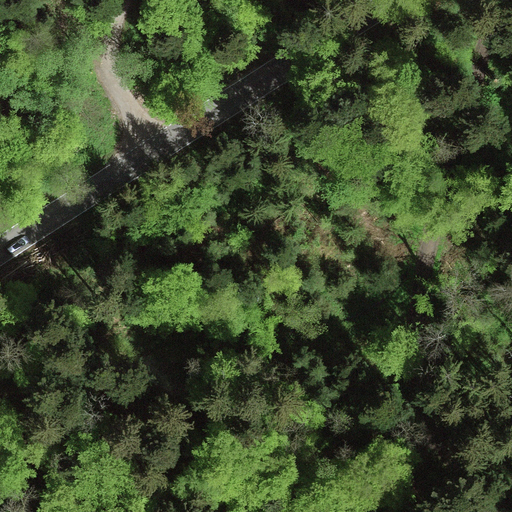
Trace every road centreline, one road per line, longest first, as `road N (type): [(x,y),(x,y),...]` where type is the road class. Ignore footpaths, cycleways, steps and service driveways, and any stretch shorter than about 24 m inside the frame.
road 1 (track): [(492,0),(415,291),(410,338),(444,448),(490,511)]
road 2 (tertiary): [(0,248),(378,0)]
road 3 (track): [(134,0),(120,41),(121,85),(145,153)]
